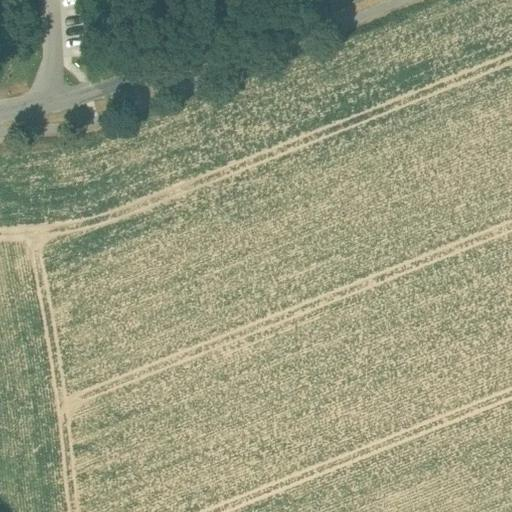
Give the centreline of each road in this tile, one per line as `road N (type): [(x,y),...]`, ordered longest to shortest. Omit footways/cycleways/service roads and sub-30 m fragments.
road 1 (residential): [(0,114),(200,57)]
road 2 (unclassified): [(200,57),(347,0)]
